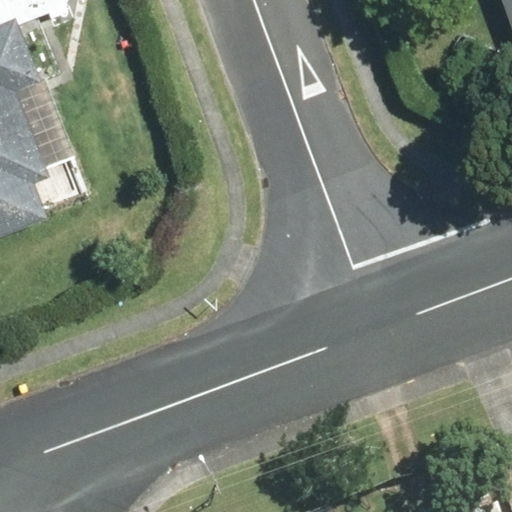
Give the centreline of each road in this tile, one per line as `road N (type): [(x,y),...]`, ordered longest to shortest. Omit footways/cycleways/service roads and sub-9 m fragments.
road 1 (tertiary): [(0,477),(376,329)]
road 2 (residential): [(256,0),(376,329)]
road 3 (tertiary): [(376,329),(511,279)]
